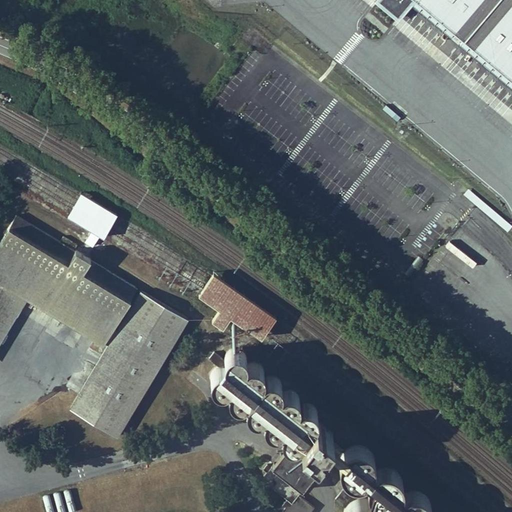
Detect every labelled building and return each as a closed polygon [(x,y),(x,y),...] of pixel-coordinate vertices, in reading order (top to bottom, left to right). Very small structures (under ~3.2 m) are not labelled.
[(14,0),(0,0),(0,19),(5,21),(14,0)] [(511,0),(385,0),(379,8),(400,26),(415,7),(511,87),(511,0)] [(17,16),(35,28),(42,16),(31,10),(33,7),(25,3),(17,16)] [(43,14),(33,7),(31,10),(42,16),(43,14)] [(122,214),(82,191),(78,198),(73,206),(70,212),(98,229),(91,240),(99,244),(106,233),(110,235),(113,230),(118,221),(122,214)] [(0,245),(0,274),(50,308),(86,254),(23,212),(0,245)] [(139,290),(86,254),(50,308),(103,344),(139,290)] [(232,285),(218,275),(214,282),(209,289),(203,298),(223,312),(235,320),(267,343),(272,334),(277,327),(282,320),(279,318),(254,300),(232,285)] [(235,320),(223,312),(217,322),(228,331),(235,320)] [(228,331),(217,322),(215,325),(227,333),(228,331)] [(219,353),(212,361),(223,369),(229,361),(219,353)] [(246,354),(244,354),(242,354),(240,355),(238,356),(236,357),(235,358),(234,360),(233,362),(233,364),(233,366),(234,368),(234,370),(236,372),(237,373),(239,374),(241,375),(243,375),(245,375),(247,375),(249,374),(250,373),(252,372),(253,370),(254,368),(254,366),(254,364),(254,362),(254,360),(253,359),(251,357),(250,356),(248,355),(246,354)] [(269,373),(267,371),(265,369),(262,368),(259,368),(256,369),(254,370),(252,372),(250,375),(250,378),(250,381),(251,383),(252,386),(254,388),(257,389),(260,390),(262,389),(265,389),(267,387),(270,384),(271,381),(271,378),(271,376),(269,373)] [(218,378),(218,380),(218,382),(218,385),(219,386),(220,388),(222,390),(224,391),(226,392),(228,392),(230,392),(232,392),(234,391),(236,390),(237,389),(238,387),(239,385),(240,383),(240,381),(240,379),(239,377),(238,375),(237,373),(235,372),(233,371),(231,370),(229,370),(227,370),(225,371),(223,372),(222,373),(220,375),(219,376),(218,378)] [(286,386),(284,384),(281,382),(278,382),(275,382),(272,382),(270,384),(267,387),(266,390),(266,393),(267,395),(268,398),(270,400),(273,402),(275,402),(278,402),(281,402),(284,400),(286,398),(287,395),(287,392),(287,389),(286,386)] [(235,393),(235,395),(235,397),(235,399),(236,401),(237,402),(239,404),(241,405),(242,406),(244,406),(247,406),(249,406),(251,405),(252,404),(254,403),(255,401),(256,399),(257,397),(257,395),(257,393),(256,391),(255,389),(254,388),(252,386),(250,385),(248,385),(246,384),(244,385),(242,385),(240,386),(238,387),(237,389),(236,391),(235,393)] [(300,397),(298,396),(296,395),(294,395),(292,396),(289,396),(288,398),(286,399),(285,401),(284,403),(284,405),(284,407),(284,409),(285,411),(286,413),(289,415),(291,416),(293,416),(296,416),(298,416),(300,415),(301,414),(303,412),(304,410),(305,408),(305,406),(305,404),(304,402),(303,400),(302,398),(300,397)] [(265,398),(263,398),(261,398),(258,399),(256,400),(254,403),(253,404),(253,406),(252,409),(253,411),(253,413),(255,415),(256,417),(258,418),(261,419),(263,419),(265,419),(268,418),(270,417),(271,415),(273,413),(273,411),(274,409),(273,406),(273,404),(271,402),(270,400),(268,399),(265,398)] [(314,410),(312,409),(309,409),(306,410),(304,412),(302,414),(301,417),(300,419),(301,422),(302,425),(303,427),(305,428),(306,429),(307,429),(308,430),(309,430),(310,430),(311,430),(312,430),(313,430),(314,430),(315,429),(316,429),(317,428),(318,428),(318,427),(319,426),(320,424),(321,421),(321,418),(320,416),(319,413),(317,411),(314,410)] [(284,412),(282,411),(279,411),(277,412),(274,413),(273,415),(271,417),(270,419),(270,422),(270,424),(270,427),(272,429),(273,431),(275,432),(278,433),(280,433),(283,433),(285,433),(287,431),(291,427),(292,424),(292,421),(291,418),(289,415),(286,413),(284,412)] [(288,442),(290,444),(293,446),(296,447),(297,447),(298,447),(299,447),(300,446),(302,446),(303,445),(304,445),(304,444),(305,444),(306,443),(306,442),(307,441),(307,440),(308,439),(308,438),(308,437),(308,436),(308,435),(308,433),(307,432),(307,431),(306,430),(305,429),(305,428),(303,427),(300,426),(297,425),(294,426),(291,427),(287,431),(286,435),(286,438),(288,442)] [(338,442),(319,426),(318,427),(318,428),(317,428),(316,429),(315,429),(314,430),(313,430),(312,430),(311,430),(310,430),(309,430),(308,430),(307,429),(306,429),(305,428),(305,429),(306,430),(307,431),(307,432),(308,433),(308,435),(308,436),(308,437),(308,438),(308,439),(307,440),(307,441),(306,442),(306,443),(305,444),(304,444),(304,445),(303,445),(302,446),(300,446),(299,447),(298,447),(297,447),(296,447),(295,449),(317,467),(326,455),(343,467),(343,466),(343,465),(343,464),(343,463),(343,462),(343,461),(344,461),(344,460),(344,459),(345,458),(345,457),(333,448),(338,442)] [(375,454),(373,451),(370,449),(366,448),(363,447),(359,448),(356,448),(352,450),(349,452),(347,454),(345,457),(345,458),(344,459),(344,460),(344,461),(343,461),(343,462),(343,463),(343,464),(343,465),(343,466),(343,467),(343,470),(344,473),(345,476),(347,478),(349,480),(352,482),(354,483),(357,484),(360,485),(363,485),(366,484),(369,483),(371,482),(374,480),(376,478),(377,477),(378,474),(380,470),(380,467),(380,463),(379,460),(377,457),(375,454)] [(317,467),(295,449),(275,475),(306,499),(325,473),(317,467)] [(398,473),(394,472),(391,471),(387,471),(383,472),(380,474),(377,477),(376,478),(374,481),(373,484),(372,487),(372,490),(372,493),(373,496),(375,499),(377,502),(379,504),(382,505),(385,506),(388,507),(392,507),(395,506),(398,505),(401,504),(407,496),(408,492),(408,488),(407,485),(406,481),(404,478),(401,475),(398,473)] [(306,499),(275,475),(271,480),(265,488),(290,508),(286,511),(311,511),(301,504),(306,499)] [(433,501),(432,499),(429,496),(427,495),(424,493),(421,493),(418,492),(415,492),(412,493),(409,494),(407,496),(401,504),(400,507),(399,510),(399,511),(436,511),(436,510),(436,507),(435,504),(433,501)] [(355,502),(347,495),(338,505),(346,511),(347,511),(348,510),(348,509),(350,507),(351,505),(352,504),(354,503),(355,502)] [(379,507),(377,505),(377,504),(375,503),(374,502),(372,501),(370,501),(367,500),(365,500),(363,500),(360,500),(358,501),(356,502),(355,502),(354,503),(352,504),(351,505),(350,507),(348,509),(348,510),(347,511),(381,511),(380,509),(379,507)]
